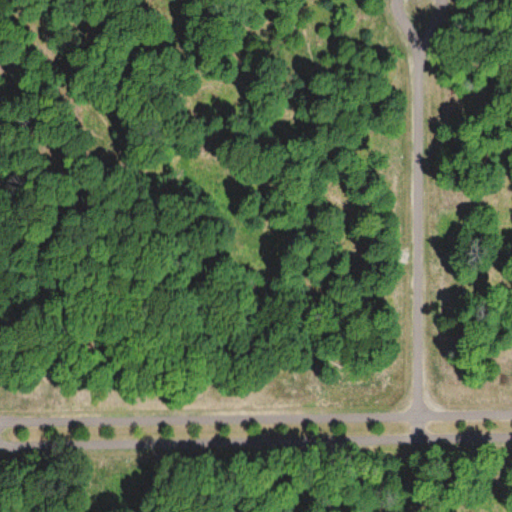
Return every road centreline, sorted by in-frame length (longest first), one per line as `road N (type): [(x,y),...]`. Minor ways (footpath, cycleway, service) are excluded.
road 1 (residential): [(511,412),(12,421),(0,428),(5,448),(511,439)]
road 2 (residential): [(421,441),(420,11)]
